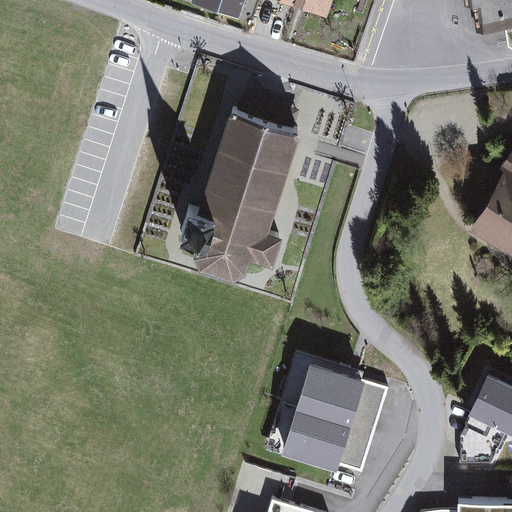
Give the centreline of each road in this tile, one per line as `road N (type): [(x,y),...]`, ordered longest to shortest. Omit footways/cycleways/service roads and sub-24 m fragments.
road 1 (residential): [(400,511),(433,461),(440,418),(429,382),(376,320),(358,285),(357,242),(396,80)]
road 2 (tertiary): [(106,4),(361,78)]
